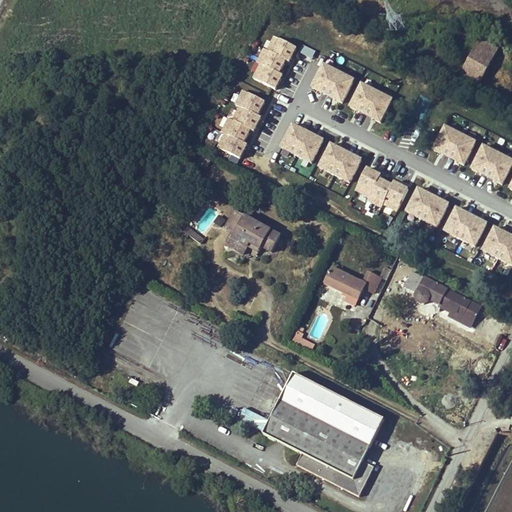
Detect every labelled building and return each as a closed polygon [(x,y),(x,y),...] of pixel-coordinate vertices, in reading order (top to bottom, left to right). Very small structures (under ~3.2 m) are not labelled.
[(270,39),(251,83),(278,95),(297,51),(270,39)] [(458,79),(476,89),(497,50),(480,41),(458,79)] [(312,62),(316,52),(302,47),(299,56),(312,62)] [(322,67),(310,93),(344,110),(356,84),(322,67)] [(360,87),(348,112),(383,128),(394,103),(360,87)] [(241,93),(215,154),(242,165),(268,104),(241,93)] [(413,117),(422,122),(431,102),(422,98),(413,117)] [(292,127),(279,153),(313,170),(326,144),(292,127)] [(445,129),(432,154),(465,171),(478,146),(445,129)] [(330,147),(318,173),(351,189),(364,163),(330,147)] [(504,191),(511,174),(511,163),(483,149),(470,174),(504,191)] [(211,159),(202,155),(199,161),(209,165),(211,159)] [(398,217),(410,193),(366,172),(354,196),(398,217)] [(417,192),(405,218),(439,233),(451,207),(417,192)] [(281,236),(235,212),(227,227),(238,233),(229,249),(243,257),(247,249),(259,255),(263,248),(272,253),(281,236)] [(453,212),(444,240),(479,252),(488,224),(453,212)] [(201,246),(205,240),(187,227),(180,237),(185,240),(188,236),(201,246)] [(511,239),(493,231),(482,258),(511,270),(511,239)] [(365,285),(361,283),(333,268),(325,285),(347,296),(357,301),(363,290),(365,285)] [(367,272),(361,283),(365,285),(363,290),(374,295),(382,279),(367,272)] [(441,311),(469,326),(477,311),(485,316),(490,307),(440,279),(436,286),(412,272),(403,288),(415,294),(415,302),(422,306),(428,304),(430,301),(439,306),(438,309),(441,311)] [(237,303),(250,308),(256,295),(244,289),(237,303)] [(355,306),(357,301),(347,296),(345,301),(355,306)] [(466,332),(469,326),(441,311),(437,317),(466,332)] [(292,342),(311,353),(315,346),(302,338),(304,334),(299,331),(292,342)] [(387,422),(299,374),(285,401),(373,448),(387,422)] [(279,411),(367,459),(373,448),(285,401),(279,411)] [(364,464),(367,459),(279,411),(267,434),(303,454),(298,465),(331,483),(360,499),(375,470),(364,464)]
